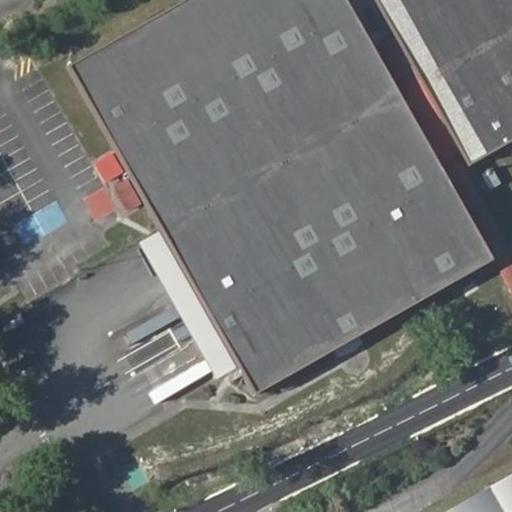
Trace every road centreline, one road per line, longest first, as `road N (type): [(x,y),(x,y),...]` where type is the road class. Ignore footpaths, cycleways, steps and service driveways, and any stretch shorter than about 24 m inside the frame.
road 1 (tertiary): [(511,366),(209,511)]
road 2 (unknown): [(140,283),(63,336),(22,263)]
